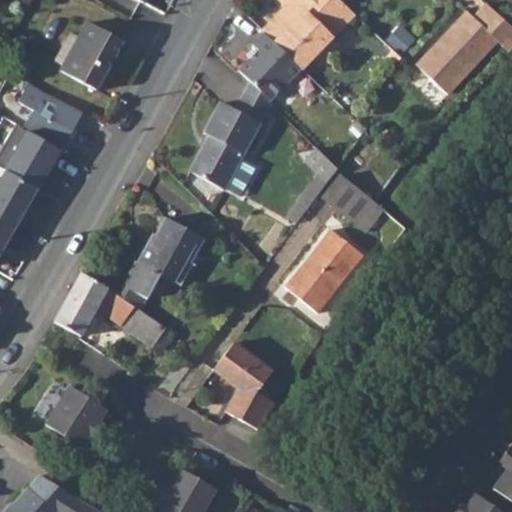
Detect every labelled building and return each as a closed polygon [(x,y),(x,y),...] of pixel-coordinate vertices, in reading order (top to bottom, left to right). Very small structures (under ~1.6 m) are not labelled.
[(337,0),(294,0),(295,0),(289,7),(263,34),(299,69),(351,13),(337,0)] [(448,94),(499,41),(510,52),(511,49),(511,27),(487,4),(474,18),(467,12),(437,46),(441,49),(422,71),(448,94)] [(96,92),(123,42),(87,23),(79,38),(71,34),(55,62),(63,66),(60,72),(96,92)] [(258,51),(237,72),(248,83),(268,103),(300,70),(299,69),(263,34),(252,46),(258,51)] [(422,71),(441,49),(437,46),(418,67),(422,71)] [(393,65),(400,58),(391,50),(384,57),(393,65)] [(268,103),(248,83),(234,111),(259,124),(270,104),(268,103)] [(0,252),(81,114),(30,84),(19,103),(34,111),(22,131),(14,126),(0,149),(0,167),(6,171),(0,180),(0,252)] [(224,191),(259,124),(234,111),(219,103),(203,133),(208,136),(189,172),(224,191)] [(314,201),(336,169),(315,149),(304,161),(319,175),(305,194),(314,201)] [(365,233),(383,210),(374,203),(338,176),(321,198),(365,233)] [(190,265),(203,239),(163,218),(124,286),(146,298),(159,275),(174,283),(185,262),(190,265)] [(317,314),(363,256),(330,230),(284,287),(317,314)] [(152,349),(165,330),(139,312),(119,298),(108,290),(79,274),(53,323),(80,338),(96,309),(152,349)] [(146,298),(124,286),(119,298),(139,312),(146,298)] [(235,343),(214,370),(241,390),(235,396),(225,413),(258,431),(276,404),(257,393),(273,371),(235,343)] [(34,414),(44,421),(68,385),(58,379),(34,414)] [(46,425),(82,448),(90,436),(95,439),(103,427),(98,423),(106,411),(70,387),(46,425)] [(493,489),(511,502),(511,447),(510,446),(498,462),(507,469),(493,489)] [(149,504),(162,511),(202,511),(215,490),(181,471),(169,492),(159,486),(149,504)] [(96,511),(39,476),(4,511),(96,511)] [(499,511),(475,495),(466,507),(461,503),(455,511),(499,511)]
